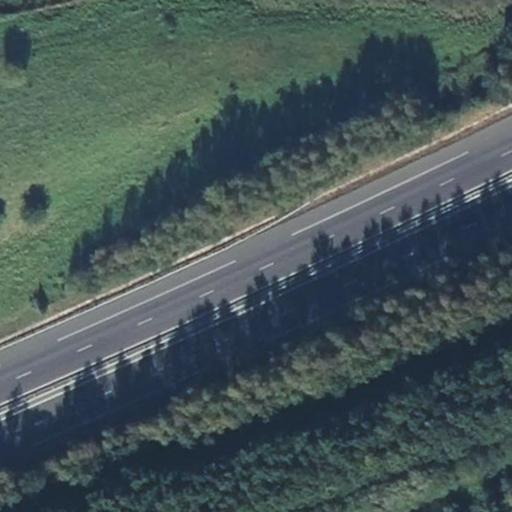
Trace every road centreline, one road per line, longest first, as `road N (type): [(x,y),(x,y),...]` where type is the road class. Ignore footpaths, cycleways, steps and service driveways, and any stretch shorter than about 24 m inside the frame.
road 1 (motorway): [(511,154),(0,391)]
road 2 (motorway): [(0,437),(511,208)]
